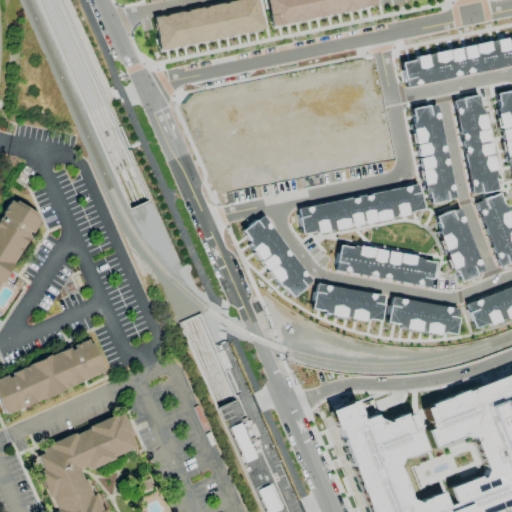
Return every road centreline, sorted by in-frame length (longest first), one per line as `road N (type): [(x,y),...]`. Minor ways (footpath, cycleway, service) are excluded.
road 1 (residential): [(390,98),(511,74),(495,283),(452,300),(317,273),(280,229),(272,202)]
road 2 (tertiary): [(331,511),(105,0)]
road 3 (residential): [(511,7),(142,85)]
road 4 (residential): [(511,350),(431,381),(345,385),(286,408)]
road 5 (residential): [(405,175),(201,217)]
road 6 (residential): [(405,175),(378,35)]
